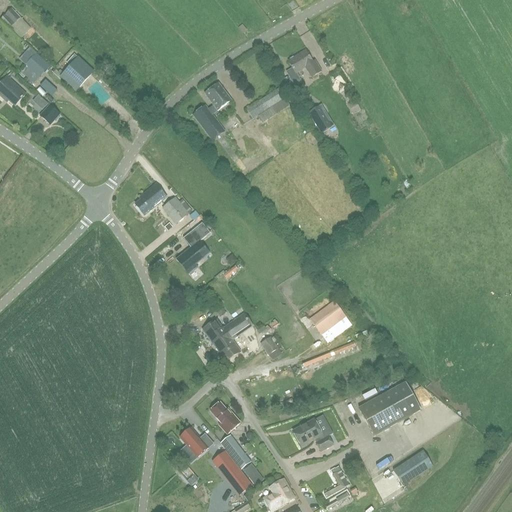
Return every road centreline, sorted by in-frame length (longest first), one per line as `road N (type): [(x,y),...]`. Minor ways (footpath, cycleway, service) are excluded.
road 1 (residential): [(99,203),(184,89),(333,0)]
road 2 (residential): [(155,413),(160,339),(150,291),(99,203)]
road 3 (residential): [(287,474),(230,383),(214,382),(182,409),(155,413)]
road 4 (residential): [(0,304),(99,203)]
road 5 (residential): [(99,203),(0,128)]
